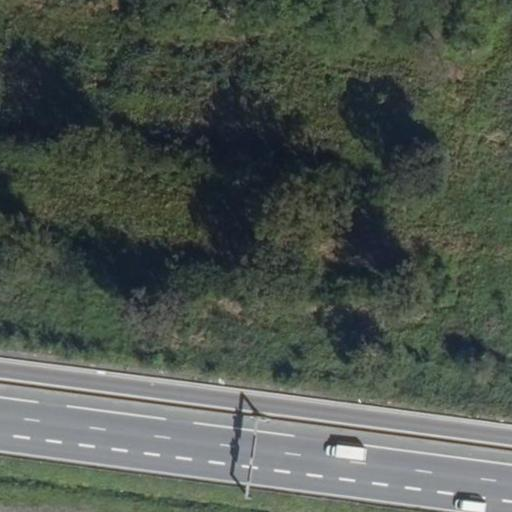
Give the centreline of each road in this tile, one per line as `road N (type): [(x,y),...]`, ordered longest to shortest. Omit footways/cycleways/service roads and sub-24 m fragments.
road 1 (trunk): [(511,493),(0,422)]
road 2 (trunk): [(511,440),(0,374)]
